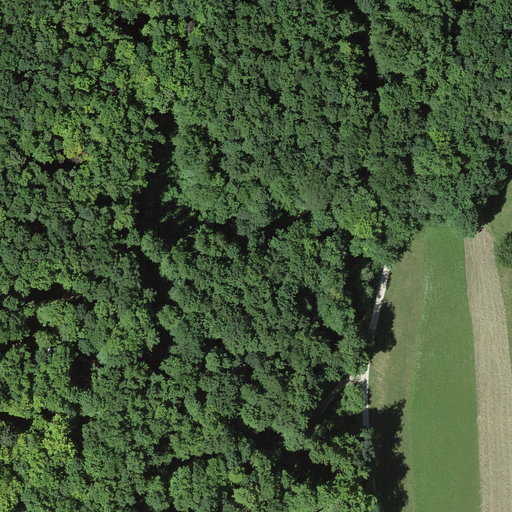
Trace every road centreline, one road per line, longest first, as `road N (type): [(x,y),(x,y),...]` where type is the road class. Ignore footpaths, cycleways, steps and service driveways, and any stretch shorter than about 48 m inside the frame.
road 1 (track): [(376,511),(363,362),(453,0)]
road 2 (track): [(363,184),(348,0)]
road 3 (track): [(363,362),(303,439),(287,511)]
road 4 (track): [(148,349),(164,434),(192,511)]
road 5 (track): [(171,217),(149,269),(148,349)]
